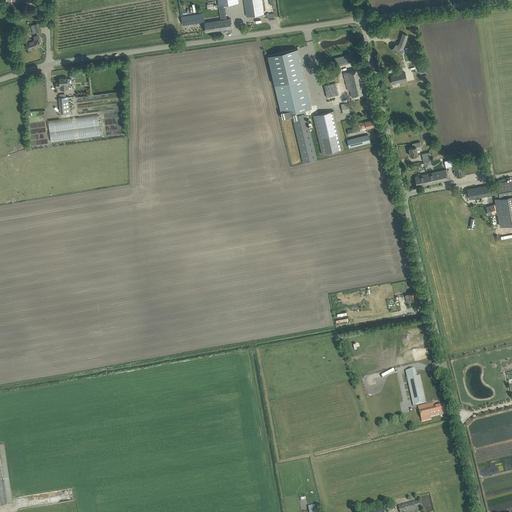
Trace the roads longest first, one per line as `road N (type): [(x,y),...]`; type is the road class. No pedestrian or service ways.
road 1 (unclassified): [(480,511),(361,18)]
road 2 (unclassified): [(0,82),(53,64),(361,18)]
road 3 (unclassified): [(490,0),(361,18)]
